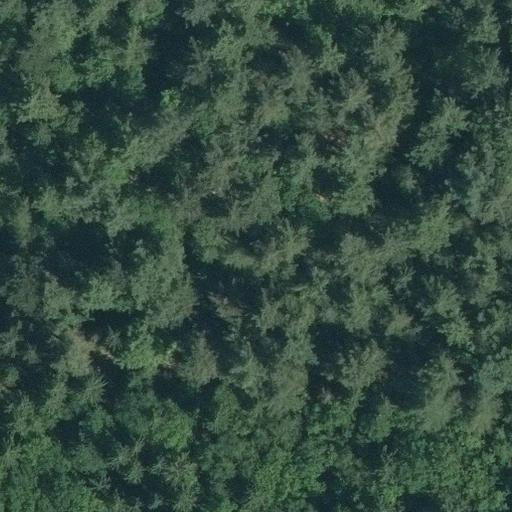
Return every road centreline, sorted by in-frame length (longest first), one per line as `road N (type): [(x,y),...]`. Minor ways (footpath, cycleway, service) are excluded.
road 1 (track): [(511,378),(0,353)]
road 2 (track): [(511,141),(407,0)]
